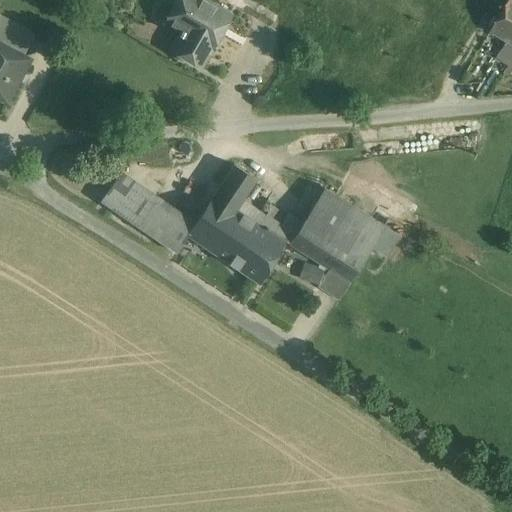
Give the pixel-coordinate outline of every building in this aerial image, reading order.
[(228,14),(203,0),(177,0),(166,20),(181,29),(177,35),(179,36),(171,48),(199,63),(228,14)] [(490,31),(508,0),(247,0),(415,97),(431,69),(461,15),(475,23),(490,31)] [(511,0),(508,0),(490,31),(511,44),(511,0)] [(445,77),(475,23),(461,15),(431,69),(445,77)] [(30,59),(0,43),(0,98),(6,102),(30,59)] [(234,164),(213,195),(235,209),(255,179),(234,164)] [(153,201),(117,176),(100,200),(137,225),(153,201)] [(302,222),(287,213),(280,225),(284,227),(278,237),(283,241),(283,240),(328,269),(349,282),(372,246),(385,226),(334,194),(324,188),(302,222)] [(235,209),(213,195),(191,228),(187,234),(188,234),(228,261),(255,221),(236,209),(235,209)] [(181,221),(153,201),(137,225),(165,245),(181,221)] [(260,225),(255,221),(228,261),(258,282),(283,241),(278,237),(284,227),(280,225),(266,215),(260,225)] [(181,221),(165,245),(176,253),(188,234),(187,234),(191,228),(181,221)] [(401,237),(385,226),(372,246),(389,257),(401,237)] [(349,282),(328,269),(317,287),(338,300),(349,282)]
